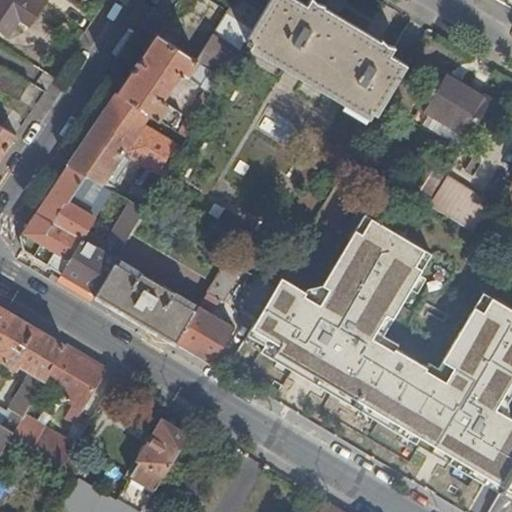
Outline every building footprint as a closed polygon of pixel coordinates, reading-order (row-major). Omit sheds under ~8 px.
[(29,26),(46,0),(0,0),(0,32),(6,37),(18,19),(29,26)] [(243,0),(236,0),(198,61),(225,77),(248,38),(264,11),(243,0)] [(300,0),(270,0),(264,11),(248,38),(326,84),(377,114),(408,64),(392,54),(395,48),(382,39),(378,46),(320,12),(324,6),(314,0),(309,0),(307,4),(300,0)] [(198,61),(156,35),(118,92),(148,112),(173,129),(183,115),(164,102),(182,74),(206,89),(214,95),(225,77),(198,61)] [(0,89),(17,99),(26,82),(0,67),(0,89)] [(467,133),(487,100),(440,73),(421,106),(467,133)] [(210,102),(214,95),(206,89),(201,97),(210,102)] [(148,112),(118,92),(69,166),(103,186),(110,174),(114,177),(119,168),(123,171),(131,158),(158,174),(149,188),(140,183),(130,187),(123,199),(145,211),(188,139),(180,134),(174,143),(141,124),(148,112)] [(197,124),(210,102),(201,97),(188,118),(197,124)] [(0,159),(16,136),(0,126),(0,159)] [(103,186),(69,166),(36,216),(21,237),(25,252),(62,274),(84,238),(102,208),(93,203),(86,214),(72,207),(76,201),(72,199),(79,188),(88,193),(85,198),(90,200),(92,196),(104,203),(112,192),(103,186)] [(110,174),(103,186),(112,192),(122,198),(123,199),(130,187),(114,177),(110,174)] [(449,178),(432,207),(482,236),(499,208),(449,178)] [(123,199),(122,198),(116,209),(127,216),(138,223),(145,211),(123,199)] [(225,260),(145,211),(138,223),(130,237),(211,285),(225,260)] [(138,223),(127,216),(117,231),(129,238),(130,237),(138,223)] [(110,243),(122,250),(129,238),(117,231),(110,243)] [(466,245),(474,249),(479,241),(471,236),(466,245)] [(84,238),(62,274),(95,294),(114,262),(117,258),(84,238)] [(351,346),(399,374),(444,300),(452,285),(467,260),(471,254),(456,246),(432,284),(413,274),(402,292),(389,284),(351,346)] [(211,285),(207,292),(220,299),(238,268),(225,260),(211,285)] [(452,285),(463,290),(477,266),(467,260),(452,285)] [(114,262),(95,294),(177,342),(196,310),(114,262)] [(238,313),(254,322),(274,288),(258,279),(238,313)] [(444,300),(453,306),(463,290),(452,285),(444,300)] [(399,374),(398,375),(428,393),(472,317),(461,311),(464,306),(457,302),(454,307),(453,306),(444,300),(399,374)] [(0,408),(0,424),(13,432),(24,415),(43,383),(65,346),(0,307),(0,359),(11,365),(18,363),(30,370),(6,412),(0,408)] [(196,310),(177,342),(213,364),(234,327),(211,314),(207,311),(198,307),(196,310)] [(104,370),(65,346),(43,383),(72,401),(71,403),(81,410),(104,370)] [(24,415),(13,432),(11,437),(63,469),(75,448),(24,415)] [(511,433),(486,419),(454,473),(499,499),(511,476),(511,433)] [(134,511),(140,511),(184,437),(160,422),(146,448),(139,458),(115,500),(134,511)] [(13,432),(0,424),(0,455),(11,437),(13,432)] [(139,458),(146,448),(143,446),(140,448),(137,453),(137,456),(139,458)] [(134,511),(115,500),(76,477),(57,508),(64,511),(134,511)] [(338,511),(340,510),(325,501),(318,511),(338,511)]
